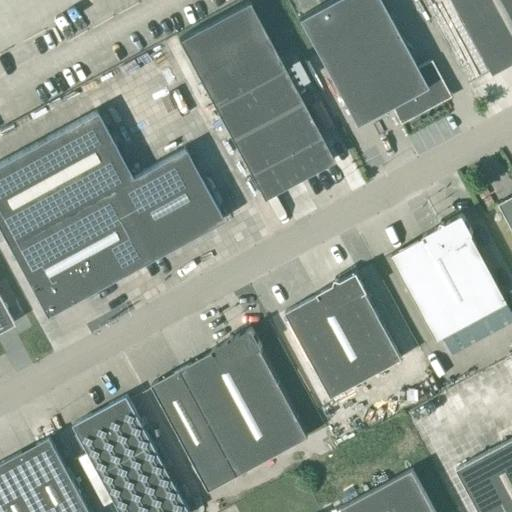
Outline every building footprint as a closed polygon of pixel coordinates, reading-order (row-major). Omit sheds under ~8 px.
[(264,197),(335,158),(248,0),(178,38),(264,197)] [(295,0),(301,11),(324,0),(295,0)] [(418,67),(381,0),(331,0),(299,18),(357,124),(392,105),(401,123),(444,100),(442,97),(445,89),(447,88),(432,59),(418,67)] [(511,0),(451,0),(491,72),(511,60),(511,0)] [(0,163),(0,228),(47,314),(224,218),(185,147),(132,176),(97,111),(0,163)] [(511,194),(499,201),(511,224),(511,194)] [(424,235),(391,253),(437,338),(508,300),(472,233),(474,232),(463,212),(447,221),(441,219),(439,225),(423,234),(424,235)] [(366,290),(368,289),(357,269),(341,278),(336,276),(334,282),(318,291),(319,292),(286,310),(332,394),(403,356),(366,290)] [(0,330),(14,322),(0,296),(0,330)] [(230,333),(228,339),(212,348),(213,349),(152,382),(210,488),(309,434),(261,347),(263,346),(252,326),(236,335),(230,333)] [(74,422),(122,511),(191,511),(127,393),(74,422)] [(92,511),(51,435),(0,462),(0,511),(92,511)] [(511,511),(511,437),(457,466),(481,511),(511,511)] [(437,511),(413,468),(342,506),(345,511),(437,511)]
